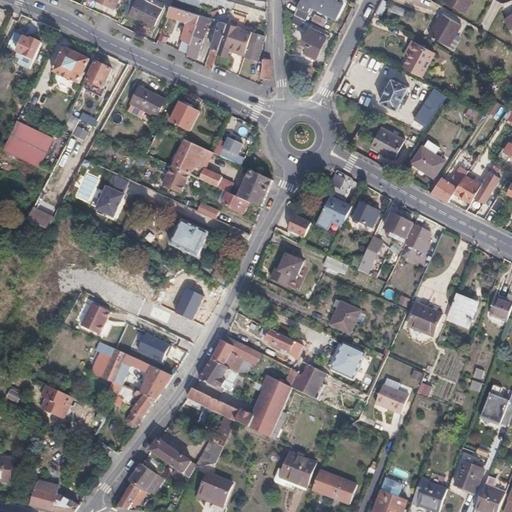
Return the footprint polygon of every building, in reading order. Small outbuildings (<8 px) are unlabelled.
[(163,10),(140,0),(136,0),(130,14),(155,26),(163,10)] [(301,0),(294,15),(306,21),(313,6),(336,19),(344,5),(334,0),(301,0)] [(471,0),(446,0),(446,1),(465,12),(471,0)] [(424,2),(412,25),(431,37),(444,14),(424,2)] [(200,15),(175,7),(170,5),(166,19),(176,22),(177,19),(187,22),(181,40),(190,45),(200,15)] [(190,45),(188,53),(199,56),(211,19),(200,15),(190,45)] [(511,16),(503,23),(511,35),(511,16)] [(205,66),(213,70),(215,64),(219,50),(228,24),(220,22),(205,66)] [(231,48),(246,53),(253,33),(228,24),(219,50),(229,54),(231,48)] [(327,38),(310,29),(303,43),(309,47),(306,53),(317,58),(327,38)] [(246,53),(246,56),(258,59),(260,52),(257,51),(260,44),(255,43),(258,33),(254,32),(253,33),(246,53)] [(32,41),(14,33),(7,47),(35,60),(43,43),(33,39),(32,41)] [(412,50),(408,57),(404,66),(422,76),(434,53),(412,40),(408,48),(412,50)] [(90,60),(66,48),(54,73),(78,85),(90,60)] [(261,78),(271,78),(271,60),(263,59),(261,78)] [(112,70),(97,63),(88,82),(103,89),(112,70)] [(381,102),(398,110),(411,82),(395,74),(381,102)] [(166,100),(141,87),(129,111),(141,119),(145,111),(157,118),(166,100)] [(199,112),(181,103),(172,121),(190,131),(199,112)] [(82,113),(79,120),(95,127),(99,121),(82,113)] [(54,139),(18,122),(4,152),(40,168),(54,139)] [(382,126),(371,146),(394,158),(405,138),(382,126)] [(102,131),(95,127),(88,140),(95,144),(100,134),(102,131)] [(214,153),(185,139),(172,167),(190,175),(193,168),(203,173),(205,169),(206,169),(214,153)] [(220,141),(214,153),(243,166),(246,159),(239,156),(244,145),(228,139),(226,144),(220,141)] [(448,160),(425,145),(413,163),(436,177),(448,160)] [(466,176),(470,171),(462,166),(451,183),(459,188),(466,176)] [(190,175),(172,167),(163,185),(181,194),(190,175)] [(222,177),(206,169),(205,169),(203,173),(200,179),(217,187),(222,177)] [(262,207),(273,180),(263,176),(251,170),(242,194),(232,189),(230,193),(250,202),(262,207)] [(341,190),(347,176),(337,171),(330,184),(341,190)] [(491,171),(483,184),(475,198),(485,204),(501,176),(491,171)] [(466,176),(459,188),(456,192),(472,202),(475,198),(483,184),(478,180),(476,182),(466,176)] [(451,183),(443,178),(433,193),(447,201),(449,202),(456,192),(459,188),(451,183)] [(511,180),(509,180),(503,189),(511,192),(511,193),(511,180)] [(120,220),(131,196),(113,188),(102,211),(120,220)] [(245,214),(250,202),(230,193),(228,192),(224,204),(245,214)] [(500,194),(492,208),(499,212),(507,198),(500,194)] [(343,228),(355,205),(333,195),(322,218),(343,228)] [(218,216),(221,207),(201,201),(198,210),(218,216)] [(362,203),(355,219),(372,228),(380,212),(362,203)] [(49,228),(55,217),(34,208),(28,219),(49,228)] [(414,224),(393,214),(385,228),(396,234),(407,239),(414,224)] [(304,238),(311,223),(295,216),(288,230),(304,238)] [(209,233),(183,220),(170,244),(196,258),(209,233)] [(430,232),(417,226),(407,244),(421,251),(423,247),(426,248),(431,238),(428,236),(430,232)] [(407,239),(396,234),(394,238),(405,244),(407,239)] [(384,243),(374,238),(358,271),(368,275),(384,243)] [(305,262),(288,255),(280,271),(277,269),(273,278),(287,284),(291,275),(297,278),(305,262)] [(338,273),(343,263),(329,257),(325,266),(338,273)] [(226,289),(231,278),(223,274),(220,281),(216,279),(214,283),(226,289)] [(204,294),(185,286),(174,312),(192,320),(204,294)] [(464,298),(457,295),(448,316),(447,320),(469,328),(478,306),(463,300),(464,298)] [(112,311),(92,302),(81,324),(101,334),(112,311)] [(362,311),(342,302),(331,324),(352,334),(362,311)] [(420,303),(411,323),(424,329),(423,330),(434,335),(443,313),(420,303)] [(498,350),(504,333),(497,330),(487,326),(481,343),(498,350)] [(304,346),(271,330),(266,340),(290,351),(289,354),(298,359),(304,346)] [(148,333),(139,350),(163,362),(166,355),(168,352),(170,353),(173,345),(148,333)] [(278,362),(226,335),(220,347),(213,360),(230,368),(252,379),(255,373),(241,367),(243,363),(232,358),(234,353),(273,372),(278,362)] [(135,357),(117,349),(101,341),(88,371),(101,378),(113,382),(126,388),(135,357)] [(366,352),(347,344),(336,368),(355,378),(366,352)] [(161,395),(174,376),(139,359),(136,366),(150,373),(142,394),(158,400),(161,395)] [(230,368),(213,360),(210,363),(200,379),(216,389),(218,386),(222,389),(227,383),(223,380),(227,373),(230,368)] [(305,362),(299,373),(292,387),(293,388),(318,401),(331,376),(305,362)] [(252,379),(230,368),(227,373),(252,386),(255,380),(252,379)] [(425,373),(415,368),(412,375),(422,380),(425,373)] [(299,373),(296,371),(289,385),(292,387),(299,373)] [(292,387),(289,385),(270,375),(265,385),(268,387),(254,415),(249,426),(270,436),(293,388),(292,387)] [(387,380),(384,387),(398,393),(401,386),(387,380)] [(119,399),(120,397),(126,388),(113,382),(109,394),(119,399)] [(65,420),(75,398),(48,385),(42,397),(47,400),(43,408),(65,420)] [(508,428),(511,417),(511,391),(502,388),(502,389),(493,386),(481,417),(508,428)] [(215,398),(194,387),(188,396),(211,408),(215,398)] [(398,393),(384,387),(376,406),(402,416),(409,397),(398,393)] [(138,427),(158,400),(142,394),(126,388),(120,397),(128,404),(134,397),(141,402),(128,420),(138,427)] [(368,401),(370,396),(361,392),(359,397),(368,401)] [(240,410),(215,398),(211,408),(227,416),(216,441),(224,445),(235,420),(240,410)] [(241,408),(240,410),(235,420),(249,426),(254,415),(241,408)] [(192,462),(159,439),(151,452),(183,474),(192,462)] [(224,445),(216,441),(211,452),(208,451),(197,467),(216,463),(224,445)] [(317,464),(291,454),(284,472),(279,470),(274,484),(286,488),(287,484),(306,491),(308,484),(309,485),(317,464)] [(13,459),(0,457),(0,480),(10,482),(13,459)] [(477,492),(486,470),(466,462),(458,485),(477,492)] [(143,464),(131,481),(134,483),(143,489),(148,493),(158,496),(168,480),(143,464)] [(321,470),(314,490),(350,504),(357,484),(321,470)] [(190,479),(183,474),(179,481),(186,486),(190,479)] [(233,483),(208,474),(199,497),(208,501),(209,498),(225,504),(233,483)] [(412,503),(437,511),(440,511),(444,502),(449,487),(427,479),(428,477),(423,475),(412,503)] [(404,485),(388,479),(375,511),(402,511),(407,501),(399,498),(404,485)] [(68,511),(75,511),(80,505),(61,494),(57,493),(59,486),(40,481),(38,483),(37,486),(31,504),(50,509),(68,511)] [(134,483),(118,507),(129,509),(130,507),(131,507),(133,503),(143,489),(134,483)] [(499,511),(505,496),(483,488),(474,511),(499,511)] [(148,493),(143,489),(133,503),(139,507),(148,493)]
